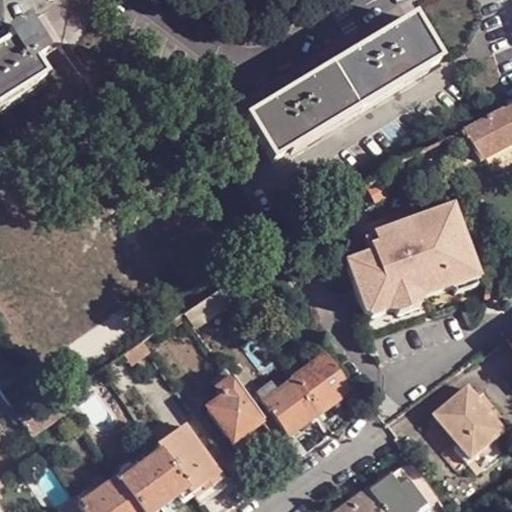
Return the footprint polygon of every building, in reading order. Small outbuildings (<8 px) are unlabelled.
[(330,68),(357,111),(440,61),(413,18),(379,38),(366,47),(330,68)] [(0,108),(43,81),(33,63),(45,56),(31,35),(27,27),(25,24),(5,35),(11,44),(0,50),(0,108)] [(362,40),(366,47),(379,38),(376,31),(362,40)] [(283,97),(247,119),(272,162),(357,111),(330,68),(296,88),(283,97)] [(279,90),(283,97),(296,88),(292,82),(279,90)] [(511,144),(511,103),(449,138),(455,148),(467,142),(480,162),(511,144)] [(372,257),(346,267),(364,317),(372,321),(387,315),(384,309),(423,295),(425,301),(451,291),(448,286),(478,275),(453,210),(408,227),(403,215),(376,224),(379,231),(365,236),(372,257)] [(302,268),(326,251),(316,232),(314,233),(313,232),(288,248),(302,268)] [(235,299),(276,272),(267,261),(265,259),(226,286),(235,299)] [(475,286),(480,281),(478,275),(448,286),(451,291),(458,292),(475,286)] [(235,299),(226,286),(185,312),(193,323),(199,320),(200,322),(235,299)] [(384,309),(387,315),(394,316),(419,307),(425,301),(423,295),(384,309)] [(351,390),(326,355),(294,379),(295,381),(318,413),(351,390)] [(218,391),(233,380),(229,375),(214,386),(218,391)] [(208,410),(234,445),(236,447),(242,449),(249,448),(254,443),(255,436),(252,430),(263,422),(233,380),(218,391),(223,400),(208,410)] [(318,413),(295,381),(277,394),(272,386),(258,396),(272,416),(264,423),(278,442),(318,413)] [(468,388),(435,417),(472,460),(506,431),(468,388)] [(58,396),(22,420),(31,433),(68,409),(58,396)] [(186,425),(157,446),(161,450),(192,495),(202,488),(205,491),(222,479),(186,425)] [(143,511),(156,511),(180,495),(183,500),(192,495),(161,450),(140,467),(137,463),(118,476),(119,478),(143,511)] [(370,492),(384,511),(419,511),(439,498),(411,461),(370,492)] [(84,511),(143,511),(119,478),(80,506),(84,511)] [(192,495),(199,504),(209,497),(227,485),(222,479),(205,491),(202,488),(192,495)] [(384,511),(370,492),(351,506),(354,511),(353,511),(384,511)] [(84,511),(80,506),(74,497),(62,505),(67,511),(84,511)]
